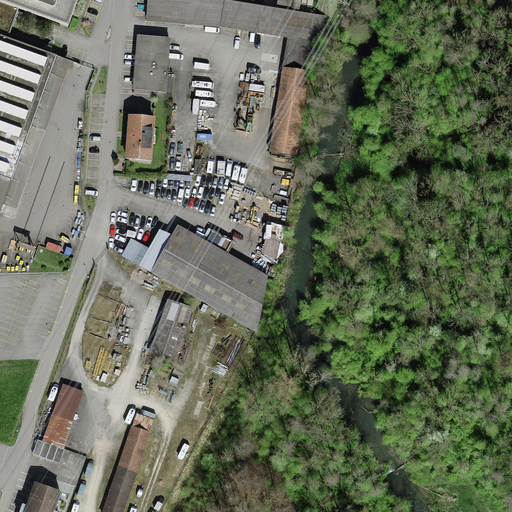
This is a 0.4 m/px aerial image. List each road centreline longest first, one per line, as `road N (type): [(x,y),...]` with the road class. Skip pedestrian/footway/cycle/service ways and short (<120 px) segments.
road 1 (residential): [(122,0),(96,240),(56,350)]
road 2 (unknown): [(96,240),(102,267),(74,339),(96,414),(83,511)]
road 3 (residential): [(56,350),(2,508)]
